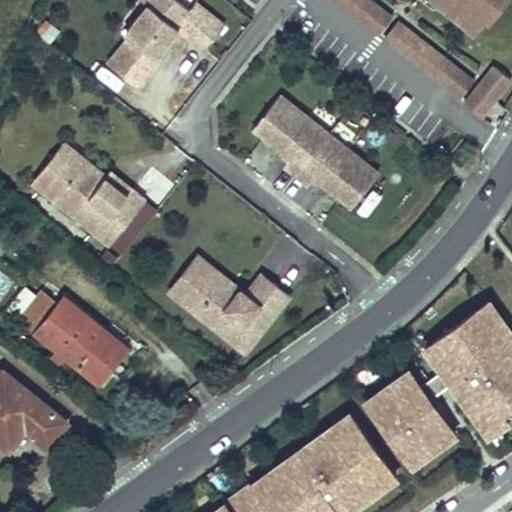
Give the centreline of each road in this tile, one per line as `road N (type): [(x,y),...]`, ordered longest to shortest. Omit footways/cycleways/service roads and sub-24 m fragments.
road 1 (residential): [(394,296),(374,289),(183,130),(275,0)]
road 2 (tertiary): [(104,511),(394,296)]
road 3 (residential): [(314,0),(511,159)]
road 4 (tertiary): [(394,296),(473,219),(511,162)]
